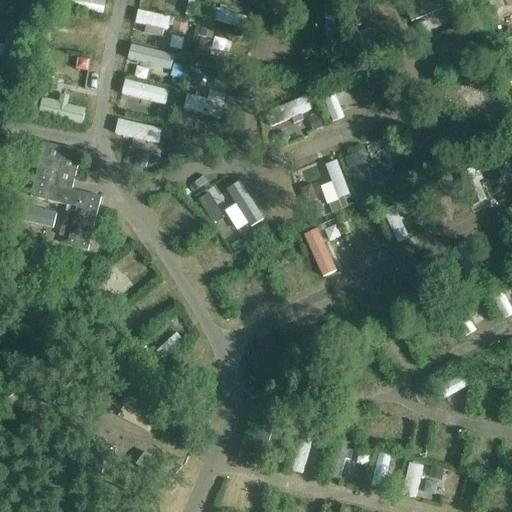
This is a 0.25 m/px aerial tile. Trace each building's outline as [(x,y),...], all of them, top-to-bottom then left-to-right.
[(72,0),(72,8),(109,10),(110,0),(72,0)] [(144,0),(145,1),(160,2),(160,8),(179,9),(179,0),(144,0)] [(190,0),(188,11),(201,14),(203,0),(190,0)] [(419,0),(428,24),(451,16),(445,0),(419,0)] [(223,23),(239,19),(236,8),(220,12),(223,23)] [(180,17),(175,30),(189,34),(193,21),(180,17)] [(474,44),(470,30),(435,41),(439,55),(474,44)] [(185,47),(189,35),(174,31),(171,43),(185,47)] [(216,34),(215,48),(233,49),(234,36),(216,34)] [(0,55),(9,58),(14,43),(0,39),(0,55)] [(124,91),(172,104),(177,87),(129,74),(124,91)] [(467,111),(500,111),(501,85),(468,85),(467,111)] [(213,86),(212,93),(188,91),(187,110),(228,112),(230,87),(213,86)] [(326,93),(335,119),(348,114),(339,89),(326,93)] [(284,119),(317,106),(311,91),(278,105),(284,119)] [(157,136),(157,167),(167,167),(166,119),(119,119),(119,137),(157,136)] [(361,146),(378,182),(400,171),(384,135),(361,146)] [(67,247),(88,252),(101,198),(65,189),(74,152),(44,144),(30,198),(67,206),(59,236),(69,239),(67,247)] [(341,156),(328,161),(335,180),(323,184),(329,202),(353,194),(341,156)] [(455,212),(468,207),(463,194),(450,199),(455,212)] [(397,202),(384,208),(400,242),(413,237),(397,202)] [(121,296),(134,285),(117,265),(104,277),(121,296)] [(168,357),(187,341),(179,333),(161,349),(168,357)] [(298,424),(285,465),(305,471),(319,431),(298,424)] [(352,470),(356,440),(337,437),(333,467),(352,470)] [(362,447),(360,461),(372,463),(374,449),(362,447)] [(373,484),(389,485),(391,449),(375,448),(373,484)] [(150,455),(150,472),(164,473),(165,455),(150,455)] [(410,460),(405,494),(422,497),(427,462),(410,460)] [(426,478),(426,490),(442,490),(441,478),(426,478)]
